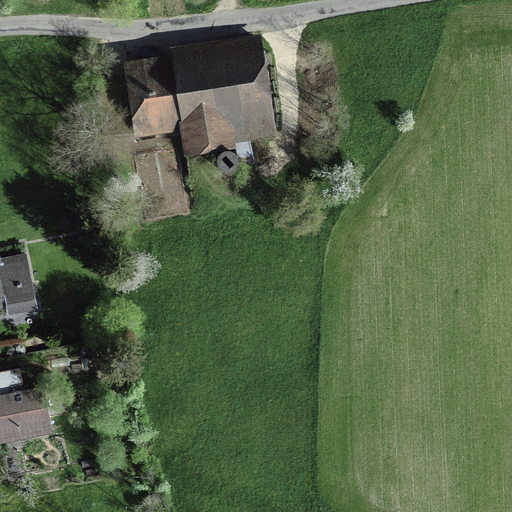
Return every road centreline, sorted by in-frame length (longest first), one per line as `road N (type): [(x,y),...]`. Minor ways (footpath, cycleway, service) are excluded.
road 1 (residential): [(0,26),(187,29),(385,0)]
road 2 (track): [(281,15),(289,134),(258,173)]
